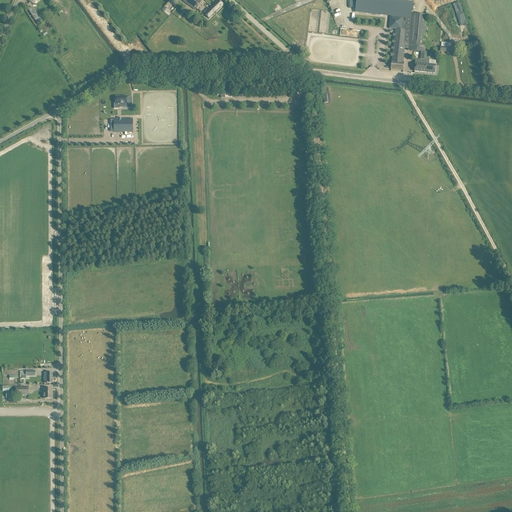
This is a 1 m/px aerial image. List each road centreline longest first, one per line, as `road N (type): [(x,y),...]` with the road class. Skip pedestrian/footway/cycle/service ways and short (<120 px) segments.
road 1 (unclassified): [(511,95),(306,71),(131,73),(56,110)]
road 2 (track): [(306,71),(348,511)]
road 3 (unclassified): [(62,511),(56,110)]
road 4 (track): [(511,284),(402,82)]
